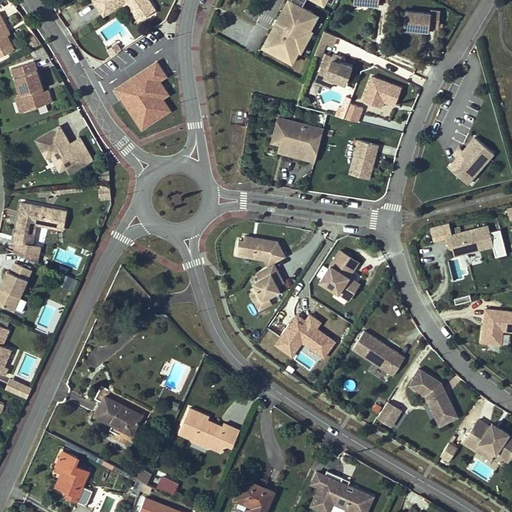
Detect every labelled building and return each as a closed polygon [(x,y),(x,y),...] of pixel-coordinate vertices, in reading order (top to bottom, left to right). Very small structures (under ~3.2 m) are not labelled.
[(62,5),(58,0),(53,0),(51,2),(56,9),(62,5)] [(152,5),(148,0),(93,0),(104,15),(124,1),(125,0),(128,0),(138,15),(152,5)] [(138,15),(128,0),(125,0),(124,1),(138,20),(155,9),(152,5),(138,15)] [(295,61),(320,10),(299,0),(283,0),(261,46),(295,61)] [(442,26),(442,23),(439,22),(440,11),(430,10),(430,13),(405,10),(404,26),(418,28),(428,29),(429,29),(429,26),(438,27),(438,26),(442,26)] [(0,14),(0,56),(14,49),(7,35),(0,21),(3,20),(0,14)] [(3,20),(0,21),(7,35),(10,33),(3,20)] [(327,46),(332,34),(324,30),(319,42),(324,44),(327,46)] [(319,57),(324,44),(319,42),(314,54),(319,57)] [(41,43),(31,48),(36,58),(48,56),(41,43)] [(112,56),(121,49),(117,43),(108,50),(112,56)] [(351,67),(339,62),(332,59),(333,58),(332,57),(325,55),(315,82),(330,87),(333,80),(345,84),(351,67)] [(158,58),(113,84),(140,129),(172,110),(164,96),(170,93),(161,78),(167,74),(158,58)] [(41,88),(43,87),(34,61),(12,68),(21,94),(22,94),(23,98),(27,110),(48,103),(44,90),(42,91),(41,88)] [(392,110),(402,83),(370,72),(361,99),(392,110)] [(48,103),(52,101),(48,89),(44,90),(48,103)] [(18,99),(22,111),(27,110),(23,98),(18,99)] [(338,115),(360,119),(362,103),(341,99),(338,115)] [(315,161),(323,128),(278,117),(271,142),(279,144),(280,144),(281,141),(287,143),(286,146),(296,148),(295,156),(315,161)] [(72,146),(70,143),(60,126),(36,139),(46,157),(51,154),(60,170),(66,167),(69,173),(82,166),(82,164),(92,159),(82,141),(72,146)] [(469,184),(495,151),(472,133),(446,165),(469,184)] [(80,137),(70,143),(72,146),(82,141),(80,137)] [(378,145),(358,139),(349,173),(370,179),(378,145)] [(277,152),(295,156),(296,148),(286,146),(287,143),(281,141),(280,144),(279,144),(277,152)] [(99,171),(100,180),(109,179),(109,170),(99,171)] [(98,184),(99,198),(111,198),(111,184),(98,184)] [(14,252),(37,262),(40,246),(32,244),(36,224),(55,228),(59,209),(21,202),(18,215),(20,216),(19,221),(17,220),(13,241),(16,241),(14,252)] [(66,211),(59,209),(55,228),(62,229),(66,211)] [(494,246),(488,223),(452,231),(449,221),(429,226),(432,239),(445,236),(455,279),(470,275),(467,266),(482,262),(479,249),(494,246)] [(262,299),(267,296),(279,290),(277,285),(283,282),(273,262),(285,256),(277,241),(244,235),(244,240),(239,239),(236,254),(264,259),(268,266),(256,272),(260,278),(253,282),(257,289),(262,299)] [(349,299),(359,283),(348,276),(347,278),(344,276),(343,273),(342,272),(352,257),(340,249),(320,280),(349,299)] [(344,276),(347,278),(348,276),(353,269),(358,261),(352,257),(342,272),(343,273),(344,276)] [(0,299),(4,301),(2,305),(13,310),(31,269),(15,262),(11,271),(7,270),(2,280),(5,280),(2,287),(0,286),(0,299)] [(257,289),(250,292),(259,309),(271,303),(267,296),(262,299),(257,289)] [(511,309),(486,307),(482,340),(501,342),(503,329),(511,329),(511,309)] [(325,356),(337,338),(318,326),(323,318),(309,310),(305,316),(295,309),(273,343),(292,355),(302,341),(325,356)] [(0,372),(5,375),(8,368),(4,366),(11,349),(2,345),(9,329),(0,324),(0,372)] [(364,330),(352,348),(393,375),(405,357),(364,330)] [(457,416),(446,394),(443,395),(441,390),(444,389),(440,382),(418,368),(412,378),(414,379),(410,385),(425,395),(430,404),(433,402),(438,412),(440,411),(445,422),(457,416)] [(11,376),(6,387),(26,397),(31,385),(11,376)] [(105,395),(101,402),(94,414),(113,424),(132,433),(142,414),(105,395)] [(179,404),(173,401),(170,407),(177,410),(179,404)] [(388,401),(378,417),(391,426),(401,410),(388,401)] [(433,402),(430,404),(439,425),(445,422),(440,411),(438,412),(433,402)] [(209,416),(189,407),(178,432),(190,437),(195,436),(209,442),(211,447),(221,451),(224,446),(228,444),(232,446),(240,430),(224,423),(222,426),(220,429),(216,427),(218,424),(208,419),(209,416)] [(492,428),(490,426),(478,419),(463,442),(475,449),(480,442),(495,453),(508,461),(511,454),(511,435),(501,428),(498,432),(493,433),(492,428)] [(498,432),(501,428),(492,423),(490,426),(492,428),(493,433),(498,432)] [(190,437),(192,441),(208,448),(211,447),(209,442),(195,436),(190,437)] [(441,437),(433,448),(439,452),(447,441),(441,437)] [(457,444),(450,440),(440,455),(447,459),(457,444)] [(480,442),(475,449),(490,460),(495,453),(480,442)] [(66,492),(77,497),(76,501),(86,506),(92,490),(82,486),(89,470),(74,463),(78,456),(63,449),(56,464),(67,469),(58,488),(66,492)] [(67,469),(56,464),(54,469),(61,472),(54,487),(58,488),(67,469)] [(138,478),(115,467),(114,469),(136,481),(135,482),(142,484),(143,481),(138,478)] [(142,469),(138,478),(143,481),(147,484),(151,473),(142,469)] [(353,511),(365,511),(373,496),(354,487),(352,490),(340,485),(344,477),(327,470),(325,474),(320,486),(313,499),(330,507),(333,502),(354,511),(353,511)] [(325,474),(318,471),(313,483),(320,486),(325,474)] [(156,488),(159,490),(171,496),(177,485),(162,477),(156,488)] [(259,485),(245,478),(236,499),(253,506),(250,511),(264,511),(274,491),(265,487),(259,485)] [(138,494),(137,496),(153,504),(159,490),(156,488),(156,489),(147,484),(143,481),(142,484),(138,494)] [(131,492),(138,494),(142,484),(135,482),(131,492)] [(76,501),(77,497),(66,492),(65,496),(76,501)] [(328,511),(330,507),(313,499),(311,505),(326,511),(328,511)]
